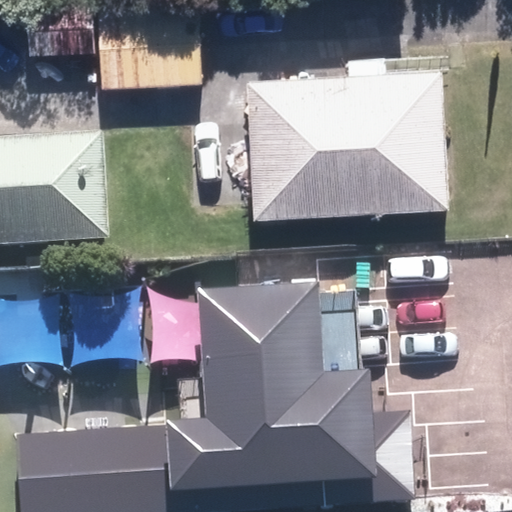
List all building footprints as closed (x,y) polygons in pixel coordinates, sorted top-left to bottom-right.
[(18,0),(18,52),(86,53),(86,0),(18,0)] [(91,4),(93,87),(190,84),(188,1),(91,4)] [(235,81),(243,218),(437,208),(429,71),(375,74),(374,58),(340,60),(341,75),(235,81)] [(0,143),(0,252),(101,248),(97,140),(0,143)] [(56,306),(0,302),(0,376),(52,379),(56,306)] [(12,451),(15,511),(412,511),(407,425),(361,427),(358,392),(314,396),(309,305),(189,312),(197,439),(12,451)] [(138,307),(69,306),(67,377),(137,379),(138,307)]
